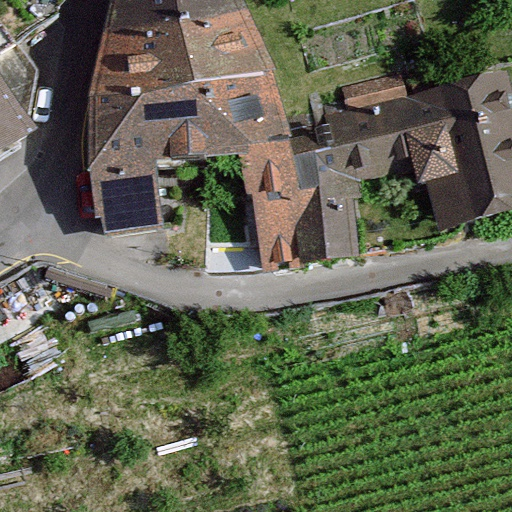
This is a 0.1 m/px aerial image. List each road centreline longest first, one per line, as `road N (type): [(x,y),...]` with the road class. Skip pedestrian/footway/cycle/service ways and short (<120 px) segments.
road 1 (unclassified): [(30,224),(181,293),(254,302),(511,247)]
road 2 (unclassified): [(30,224),(92,0)]
